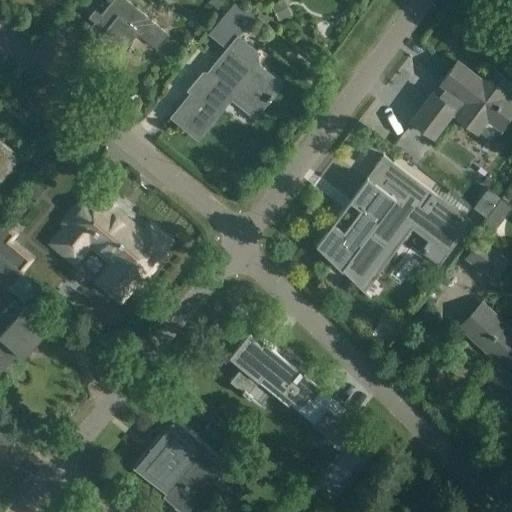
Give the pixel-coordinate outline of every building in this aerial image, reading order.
[(94,23),(87,32),(98,41),(100,38),(120,54),(137,33),(152,45),(157,49),(169,35),(164,30),(126,0),(112,0),(100,16),(97,13),(91,20),(94,23)] [(218,0),(209,0),(208,2),(218,9),(223,3),(218,0)] [(284,0),(279,0),(270,5),(278,21),(291,14),(284,0)] [(218,22),(237,37),(252,18),(233,3),(218,22)] [(256,52),(237,37),(220,59),(224,62),(217,70),(203,73),(189,90),(192,92),(172,117),(197,137),(231,96),(255,115),(267,101),(268,102),(273,96),(272,95),(280,84),(257,65),(256,52)] [(486,120),(495,108),(508,118),(511,112),(511,83),(497,72),(488,84),(463,65),(457,61),(454,65),(440,83),(448,88),(442,97),(456,107),(450,114),(476,133),(486,120)] [(442,97),(432,89),(408,120),(433,138),(450,114),(456,107),(442,97)] [(64,145),(52,135),(32,161),(44,170),(50,163),(64,145)] [(0,179),(19,157),(0,141),(0,179)] [(376,267),(410,222),(411,222),(413,224),(439,243),(448,250),(437,264),(439,265),(472,222),(436,195),(383,154),(349,200),(360,208),(359,208),(352,218),(343,230),(334,223),(344,209),(342,208),(332,222),(315,244),(369,297),(371,296),(364,290),(379,271),(376,268),(376,267)] [(118,202),(93,181),(59,222),(61,224),(46,242),(75,267),(90,249),(106,263),(92,281),(121,305),(136,288),(139,290),(171,252),(167,249),(175,240),(150,219),(142,228),(116,205),(118,202)] [(487,188),(473,207),(486,217),(500,197),(487,188)] [(501,198),(478,230),(489,238),(503,218),(511,207),(501,198)] [(0,223),(0,252),(21,269),(29,260),(8,241),(14,234),(1,222),(0,223)] [(510,259),(480,237),(464,258),(494,280),(510,259)] [(21,269),(0,252),(0,282),(7,289),(22,272),(20,270),(21,269)] [(0,366),(0,367),(12,354),(15,350),(22,356),(22,357),(24,355),(29,350),(31,348),(38,340),(40,338),(47,330),(49,328),(48,327),(44,324),(45,324),(25,306),(22,309),(13,300),(0,314),(0,366)] [(511,332),(481,305),(460,326),(500,363),(484,393),(511,407),(511,332)] [(303,407),(319,386),(291,363),(274,350),(263,341),(261,343),(247,332),(229,355),(241,366),(229,380),(242,390),(241,391),(249,398),(252,394),(248,391),(258,379),(286,402),(290,397),(303,407)] [(312,424),(334,442),(348,424),(327,406),(312,424)] [(211,448),(170,415),(146,444),(150,447),(133,467),(165,493),(163,496),(182,511),(186,511),(227,462),(211,448)] [(205,428),(234,453),(245,441),(215,416),(205,428)]
